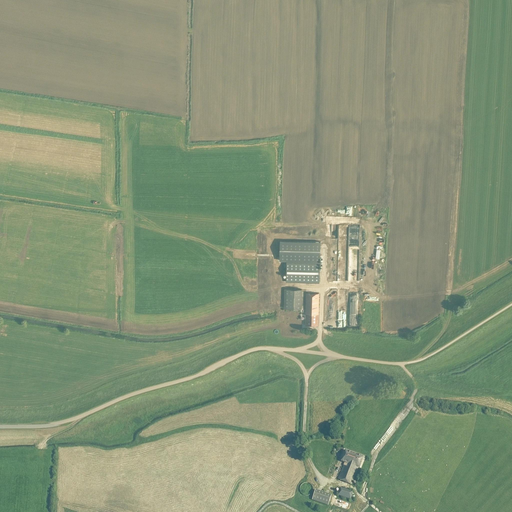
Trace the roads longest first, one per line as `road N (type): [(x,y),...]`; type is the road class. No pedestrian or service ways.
road 1 (unclassified): [(0,426),(61,423),(273,349)]
road 2 (track): [(359,491),(373,453),(411,402),(413,379)]
